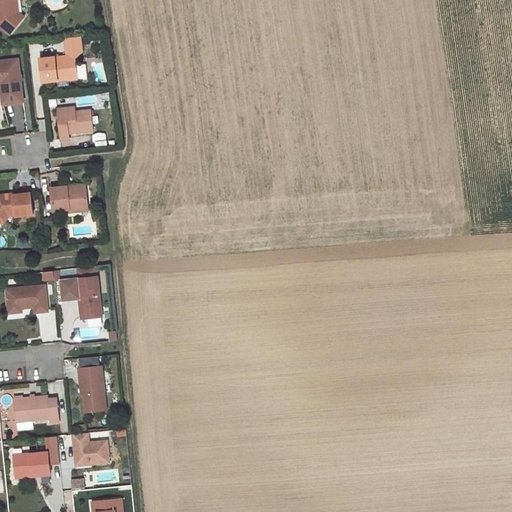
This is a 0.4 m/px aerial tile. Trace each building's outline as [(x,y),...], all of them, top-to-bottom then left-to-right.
[(13,0),(0,0),(0,26),(9,34),(22,19),(16,14),(13,0)] [(13,0),(16,14),(22,19),(24,17),(19,14),(16,0),(13,0)] [(41,59),(43,79),(61,77),(68,76),(69,81),(79,80),(76,53),(83,52),(82,37),(66,39),(67,56),(41,59)] [(88,78),(87,62),(83,62),(83,56),(80,57),(81,78),(88,78)] [(24,101),(19,59),(0,61),(0,76),(1,77),(1,84),(4,104),(24,101)] [(69,134),(94,131),(92,111),(69,114),(68,109),(59,110),(62,141),(70,140),(69,134)] [(68,187),(51,189),(54,212),(70,210),(71,212),(79,211),(79,206),(89,205),(87,188),(69,190),(68,187)] [(16,216),(34,214),(31,193),(14,195),(14,197),(9,197),(8,195),(0,195),(0,218),(5,212),(9,216),(16,215),(16,216)] [(0,218),(0,220),(4,223),(9,216),(5,212),(0,218)] [(97,266),(76,269),(79,297),(83,297),(85,317),(88,319),(103,317),(97,266)] [(48,311),(46,285),(7,289),(9,310),(22,309),(35,308),(38,307),(39,312),(48,311)] [(83,297),(79,297),(82,319),(88,319),(85,317),(83,297)] [(80,368),(100,366),(99,357),(79,359),(80,368)] [(84,386),(87,412),(107,410),(102,366),(100,366),(80,368),(80,369),(81,378),(83,377),(84,386)] [(23,397),(15,398),(17,422),(51,419),(51,424),(60,423),(58,399),(49,400),(48,396),(23,399),(23,397)] [(89,433),(74,434),(77,463),(93,461),(93,464),(110,462),(108,441),(90,443),(89,433)] [(49,452),(14,455),(16,475),(32,474),(32,476),(51,474),(49,452)] [(86,488),(85,479),(72,481),(73,490),(86,488)] [(123,511),(122,499),(97,502),(98,511),(123,511)]
